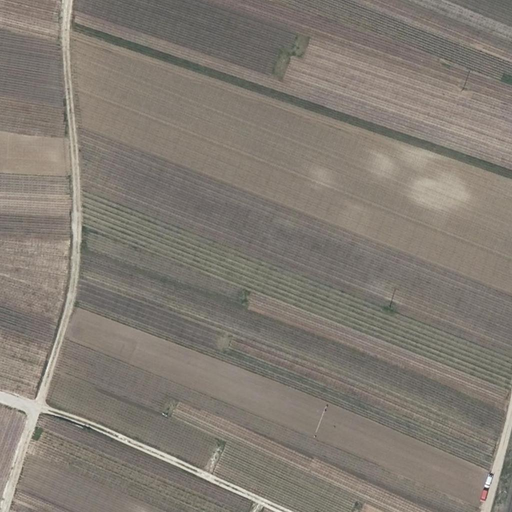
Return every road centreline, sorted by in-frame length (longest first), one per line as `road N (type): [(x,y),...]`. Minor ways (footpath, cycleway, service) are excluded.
road 1 (track): [(0,511),(73,262),(64,0)]
road 2 (track): [(0,395),(114,435),(285,511)]
